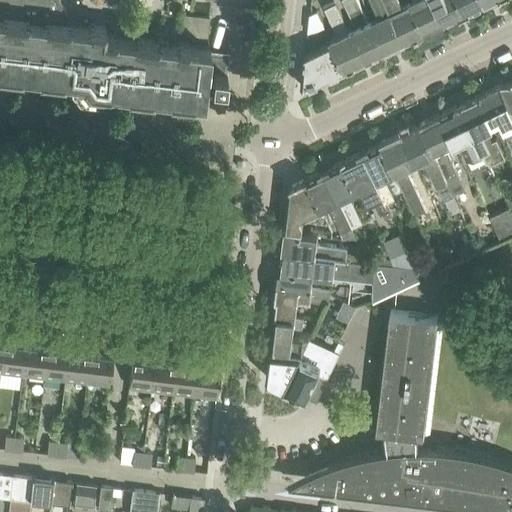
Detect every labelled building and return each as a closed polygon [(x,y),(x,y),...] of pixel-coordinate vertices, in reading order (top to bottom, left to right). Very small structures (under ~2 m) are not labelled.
[(81,80),(87,87),(110,90),(110,87),(126,89),(126,92),(152,95),(152,93),(169,94),(168,97),(194,100),(195,98),(204,99),(206,79),(211,79),(211,80),(225,82),(226,69),(223,69),(225,53),(209,51),(210,47),(189,45),(189,42),(175,40),(175,43),(158,41),(159,38),(133,35),(132,38),(116,36),(117,33),(104,32),(105,23),(89,22),(89,26),(70,24),(70,21),(66,21),(67,15),(59,0),(0,0),(0,70),(21,73),(22,71),(38,72),(38,75),(64,78),(64,76),(81,78),(81,80)] [(349,29),(364,60),(387,49),(372,18),(369,20),(359,0),(343,0),(356,26),(349,29)] [(371,0),(379,15),(372,18),(387,49),(408,39),(387,0),(371,0)] [(387,0),(408,39),(426,30),(411,0),(409,0),(405,2),(403,0),(387,0)] [(411,0),(426,30),(447,21),(436,0),(411,0)] [(436,0),(447,21),(464,12),(458,0),(436,0)] [(483,0),(458,0),(464,12),(485,2),(483,0)] [(337,2),(324,8),(337,36),(330,39),(331,42),(345,69),(364,60),(349,29),(337,2)] [(310,14),(308,31),(324,27),(317,11),(310,14)] [(305,88),(345,69),(331,42),(305,54),(302,85),(305,88)] [(511,77),(502,83),(511,103),(511,77)] [(227,81),(227,100),(249,100),(249,81),(227,81)] [(511,103),(502,83),(480,93),(494,121),(503,117),(508,127),(504,129),(511,145),(511,103)] [(480,93),(461,102),(484,150),(490,162),(506,154),(498,136),(493,138),(487,125),(494,121),(480,93)] [(467,159),(484,150),(461,102),(442,111),(440,112),(454,141),(456,140),(457,139),(467,159)] [(439,113),(420,122),(454,193),(466,188),(445,145),(452,141),(454,141),(440,112),(439,113)] [(454,193),(420,122),(403,130),(410,146),(409,146),(416,161),(424,157),(445,200),(446,200),(455,195),(454,193)] [(403,130),(381,141),(404,188),(416,213),(427,208),(407,165),(413,162),(416,161),(409,146),(410,146),(403,130)] [(381,141),(363,149),(390,206),(402,200),(397,191),(404,188),(381,141)] [(390,206),(363,149),(344,158),(359,188),(362,186),(368,198),(373,196),(380,210),(390,206)] [(344,158),(325,167),(352,225),(363,219),(350,192),(357,189),(359,188),(344,158)] [(352,225),(325,167),(306,176),(320,206),(328,202),(346,239),(358,238),(352,225)] [(300,215),(320,206),(306,176),(291,183),(290,184),(285,225),(303,228),(304,224),(300,215)] [(455,195),(446,200),(452,213),(462,209),(455,195)] [(511,234),(511,223),(497,230),(502,240),(511,234)] [(285,229),(282,250),(359,259),(360,247),(318,242),(319,234),(303,232),(303,227),(285,225),(285,229)] [(391,256),(394,262),(417,264),(412,253),(409,247),(391,256)] [(282,250),(279,279),(314,284),(315,274),(374,281),(373,300),(421,278),(415,265),(417,264),(394,262),(375,260),(359,259),(282,250)] [(417,264),(415,265),(421,278),(443,268),(437,255),(417,264)] [(314,284),(279,279),(275,312),(297,315),(299,301),(312,302),(312,298),(326,302),(333,288),(313,285),(314,284)] [(438,315),(391,309),(379,413),(377,428),(385,429),(385,432),(419,436),(419,433),(424,434),(438,315)] [(275,312),(271,343),(304,347),(309,337),(310,333),(295,331),(296,327),(300,328),(304,325),(305,315),(297,315),(275,312)] [(304,347),(287,387),(307,396),(307,395),(316,400),(317,401),(317,400),(318,399),(317,399),(325,383),(328,376),(344,342),(339,340),(335,349),(330,347),(309,337),(304,347)] [(26,341),(4,338),(0,370),(22,373),(26,341)] [(33,342),(26,341),(22,373),(43,375),(47,344),(33,342)] [(304,347),(271,343),(267,373),(270,379),(287,387),(304,347)] [(60,345),(47,344),(43,375),(65,378),(69,346),(60,345)] [(90,349),(69,346),(65,378),(87,381),(90,349)] [(90,349),(87,381),(108,383),(112,351),(93,349),(90,349)] [(132,354),(128,386),(150,388),(154,356),(145,355),(134,354),(132,354)] [(165,358),(154,356),(150,388),(172,391),(176,359),(175,359),(165,358)] [(197,362),(176,359),(172,391),(194,393),(197,362)] [(219,364),(197,362),(194,393),(215,396),(219,364)] [(83,418),(81,430),(90,432),(91,419),(83,418)] [(290,481),(321,485),(373,491),(381,489),(389,488),(389,491),(389,493),(506,507),(506,505),(505,505),(507,502),(511,504),(511,461),(509,461),(501,458),(493,456),(485,454),(476,452),(467,450),(458,449),(449,448),(440,447),(430,446),(419,446),(419,436),(385,432),(387,448),(378,450),(368,452),(358,454),(348,456),(339,459),(330,463),(316,468),(303,474),(296,477),(290,481)] [(13,448),(14,435),(5,434),(3,447),(13,448)] [(23,436),(14,435),(13,448),(21,449),(23,436)] [(48,439),(46,453),(56,454),(58,440),(48,439)] [(58,440),(56,454),(64,455),(76,457),(78,455),(79,443),(66,441),(58,440)] [(132,462),(141,463),(142,450),(133,449),(132,462)] [(142,450),(141,463),(150,464),(151,451),(142,450)] [(175,467),(185,468),(186,455),(177,454),(175,467)] [(186,455),(185,468),(193,469),(195,456),(186,455)] [(0,471),(0,494),(10,496),(12,473),(0,471)] [(10,496),(30,499),(32,475),(12,473),(10,496)] [(50,500),(51,491),(53,478),(32,475),(30,499),(50,501),(50,500)] [(51,491),(50,500),(69,502),(71,493),(72,480),(53,478),(51,491)] [(92,511),(96,483),(76,480),(72,508),(92,511)] [(112,493),(113,485),(100,483),(97,508),(110,509),(112,493)] [(113,485),(112,493),(119,494),(120,486),(113,485)] [(128,511),(156,511),(159,491),(132,487),(128,511)] [(180,506),(181,493),(172,492),(171,505),(180,506)] [(180,506),(189,508),(190,495),(181,493),(180,506)] [(203,496),(190,495),(189,508),(188,511),(201,511),(202,505),(203,496)]
